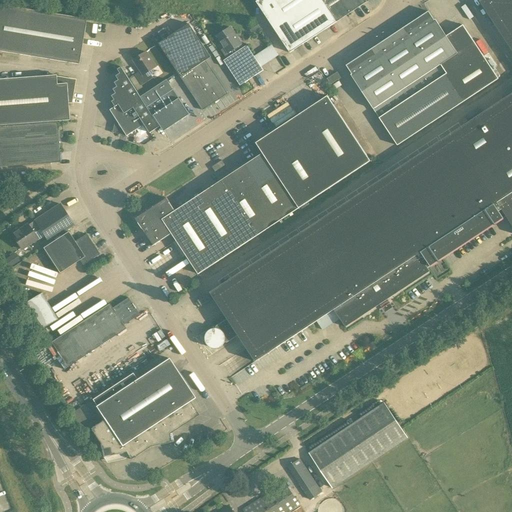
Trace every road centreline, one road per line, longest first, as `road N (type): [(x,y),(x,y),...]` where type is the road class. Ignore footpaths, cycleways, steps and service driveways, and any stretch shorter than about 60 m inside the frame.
road 1 (tertiary): [(252,442),(511,271)]
road 2 (unclassified): [(153,165),(405,0)]
road 3 (unclassified): [(252,442),(94,203)]
road 4 (tertiary): [(103,500),(0,349)]
road 5 (unclassified): [(84,152),(101,59),(171,15)]
road 6 (tertiary): [(0,364),(87,511)]
